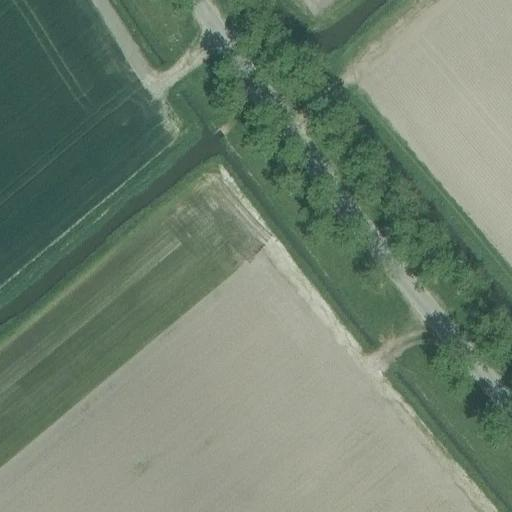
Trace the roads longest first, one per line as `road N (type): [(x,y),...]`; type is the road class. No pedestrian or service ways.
road 1 (unclassified): [(511,410),(295,140),(201,0)]
road 2 (track): [(425,0),(380,38),(295,140)]
